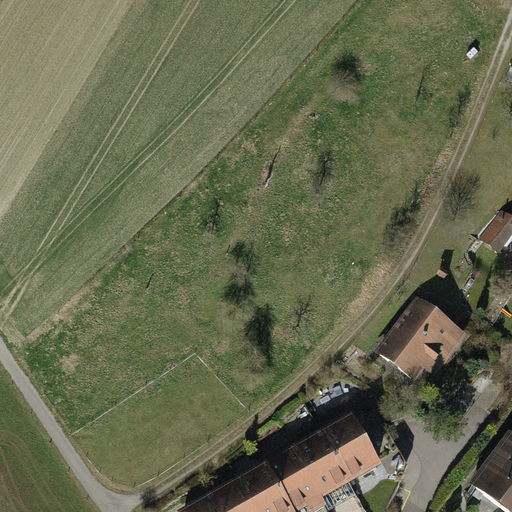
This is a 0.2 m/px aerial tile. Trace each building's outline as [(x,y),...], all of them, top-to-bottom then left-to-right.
[(511,242),(511,219),(505,229),(498,224),(483,246),(501,258),(511,242)] [(433,269),(428,275),(437,282),(441,276),(433,269)] [(412,299),(367,356),(409,388),(419,375),(427,381),(461,337),(412,299)] [(347,421),(318,437),(348,490),(377,474),(347,421)] [(511,424),(502,438),(506,441),(511,445),(511,424)] [(318,437),(289,454),(319,506),(348,490),(318,437)] [(511,445),(506,441),(487,468),(511,485),(511,445)] [(289,454),(260,470),(284,511),(309,511),(319,506),(289,454)] [(511,511),(511,485),(487,468),(468,494),(492,511),(511,511)] [(284,511),(260,470),(231,486),(245,511),(284,511)] [(245,511),(231,486),(202,503),(207,511),(245,511)] [(207,511),(202,503),(185,511),(207,511)]
